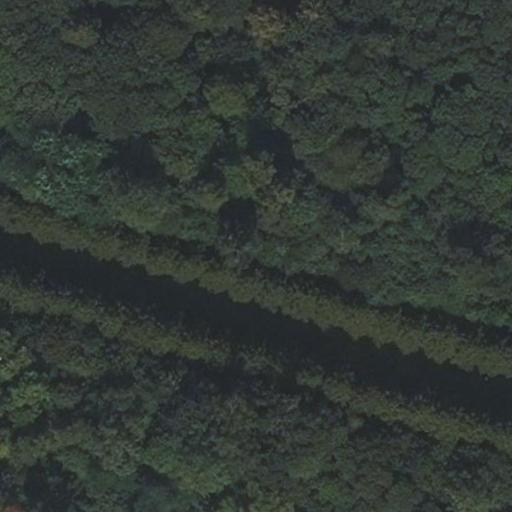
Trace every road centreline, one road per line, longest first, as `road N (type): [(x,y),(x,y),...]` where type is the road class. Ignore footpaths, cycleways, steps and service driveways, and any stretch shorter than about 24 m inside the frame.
road 1 (track): [(0,189),(511,344)]
road 2 (track): [(511,454),(0,300)]
